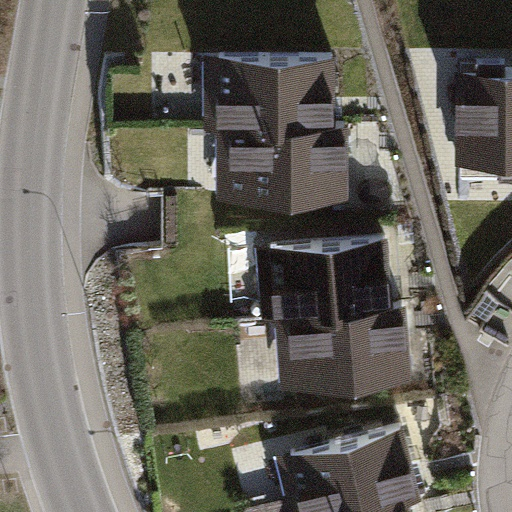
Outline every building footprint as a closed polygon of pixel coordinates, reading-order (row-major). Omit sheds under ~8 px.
[(335,53),(219,53),(219,97),(207,97),(207,123),(220,123),(334,124),(335,53)] [(503,55),(472,55),(472,69),(458,69),(459,157),(498,157),(498,172),(511,172),(511,68),(503,69),(503,55)] [(232,150),(232,194),(347,194),(348,124),(334,124),(220,123),(220,150),(232,150)] [(387,232),(272,240),(275,284),(263,285),(265,311),(278,310),(392,302),(387,232)] [(292,336),(295,380),(411,372),(405,301),(392,302),(278,310),(280,337),(292,336)] [(404,425),(293,453),(303,495),(291,498),(294,511),(344,511),(408,496),(421,493),(404,425)] [(412,511),(408,496),(344,511),(412,511)]
